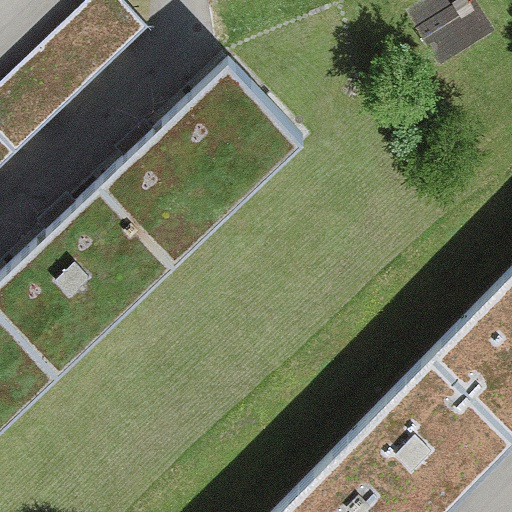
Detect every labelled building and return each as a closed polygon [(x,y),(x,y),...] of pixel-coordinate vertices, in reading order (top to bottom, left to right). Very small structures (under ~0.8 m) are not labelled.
[(0,179),(150,35),(116,0),(97,0),(0,93),(0,179)] [(306,138),(231,60),(108,177),(182,255),(306,138)] [(182,255),(108,177),(0,280),(0,305),(62,370),(182,255)] [(511,271),(434,350),(511,426),(511,271)] [(0,429),(62,370),(0,305),(0,429)] [(437,511),(511,437),(511,426),(434,350),(326,459),(379,511),(437,511)] [(379,511),(326,459),(273,511),(379,511)]
